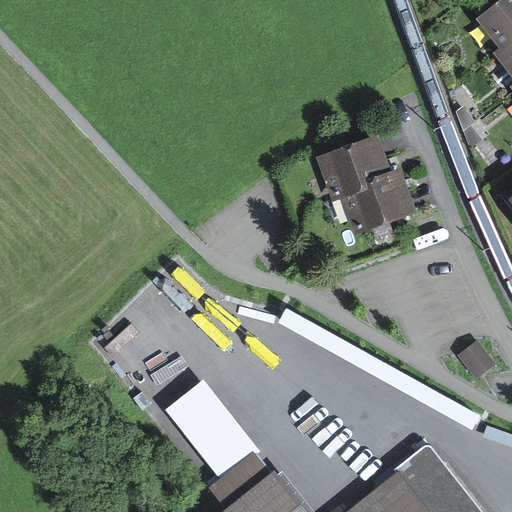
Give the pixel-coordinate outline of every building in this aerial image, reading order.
[(511,0),(495,0),(493,2),(511,26),(511,0)] [(382,128),(329,146),(341,182),(351,179),(395,164),(390,150),(382,128)] [(365,217),(417,199),(413,187),(404,161),(395,164),(351,179),(365,217)] [(468,349),(484,372),(504,358),(488,335),(468,349)] [(476,511),(426,449),(345,511),(298,511),(269,476),(223,511),(476,511)]
